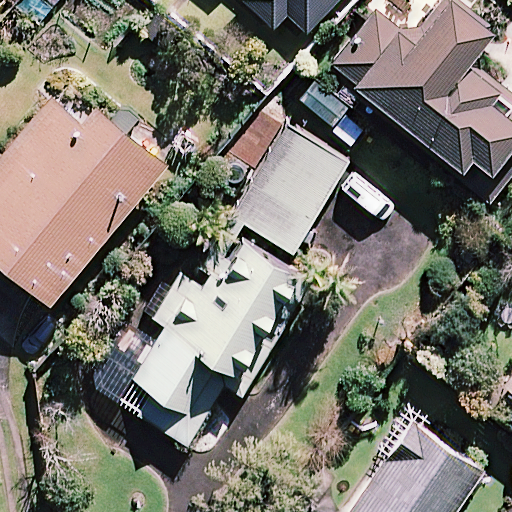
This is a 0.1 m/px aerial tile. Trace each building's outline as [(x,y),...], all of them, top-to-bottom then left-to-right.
[(57,0),(26,0),(19,10),(37,25),(57,0)] [(242,0),(272,28),(286,14),(304,32),(334,0),(242,0)] [(490,29),(454,0),(436,0),(408,36),(374,10),(328,68),(458,170),(453,176),(488,204),(511,173),(511,98),(465,61),(490,29)] [(312,75),(294,97),(333,129),(351,107),(312,75)] [(77,123),(49,99),(0,158),(0,267),(46,306),(162,165),(91,107),(77,123)] [(346,160),(287,125),(190,280),(180,274),(152,318),(164,327),(117,400),(186,444),(224,384),(239,395),(300,301),(285,291),(298,271),(237,232),(243,223),(291,252),(346,160)] [(511,388),(503,399),(511,405),(511,388)] [(453,511),(482,471),(411,422),(348,511),(453,511)]
